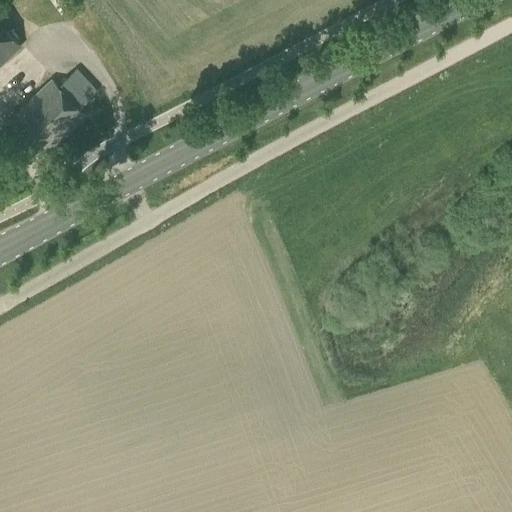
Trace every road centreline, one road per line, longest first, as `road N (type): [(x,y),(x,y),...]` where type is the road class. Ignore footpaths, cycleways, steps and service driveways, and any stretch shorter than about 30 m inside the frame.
road 1 (unclassified): [(0,307),(511,30)]
road 2 (secondary): [(0,249),(471,0)]
